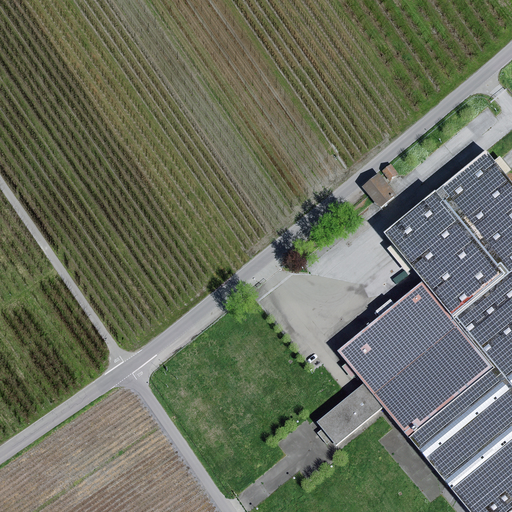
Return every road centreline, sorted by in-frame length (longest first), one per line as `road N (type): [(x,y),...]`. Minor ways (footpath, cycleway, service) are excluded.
road 1 (unclassified): [(128,367),(511,49)]
road 2 (unclassified): [(128,367),(0,183)]
road 3 (unclassified): [(226,511),(128,367)]
road 4 (unclassified): [(0,455),(128,367)]
